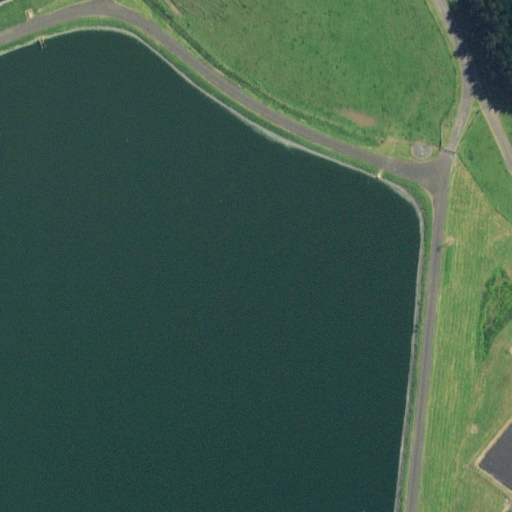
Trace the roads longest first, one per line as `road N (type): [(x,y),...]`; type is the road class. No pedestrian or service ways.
road 1 (track): [(454,0),(463,83),(411,511)]
road 2 (track): [(0,34),(51,13),(108,12),(160,34),(327,142),(403,162)]
